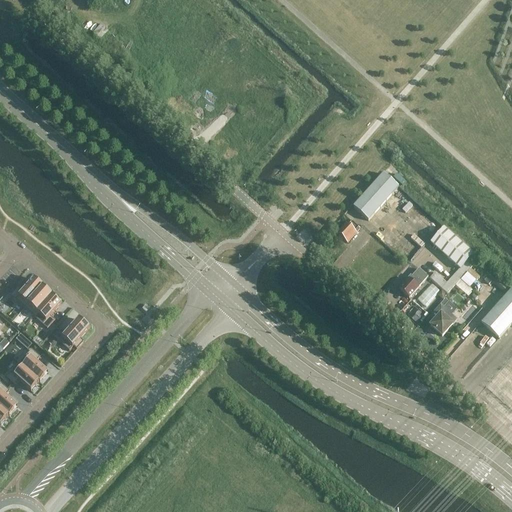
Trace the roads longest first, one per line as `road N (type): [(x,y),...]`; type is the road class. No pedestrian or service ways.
road 1 (tertiary): [(230,309),(296,368),(352,406),(463,458),(511,501)]
road 2 (unclassified): [(281,233),(28,6)]
road 3 (tertiary): [(511,468),(463,433),(345,373),(242,291)]
road 4 (unclassified): [(511,438),(281,233)]
road 5 (unclassified): [(210,291),(19,500)]
road 6 (residential): [(18,248),(103,326),(0,447)]
road 7 (unclassified): [(49,511),(230,309)]
road 8 (tertiary): [(227,278),(105,188)]
road 9 (tertiary): [(105,188),(210,291)]
road 10 (tertiary): [(105,188),(0,92)]
